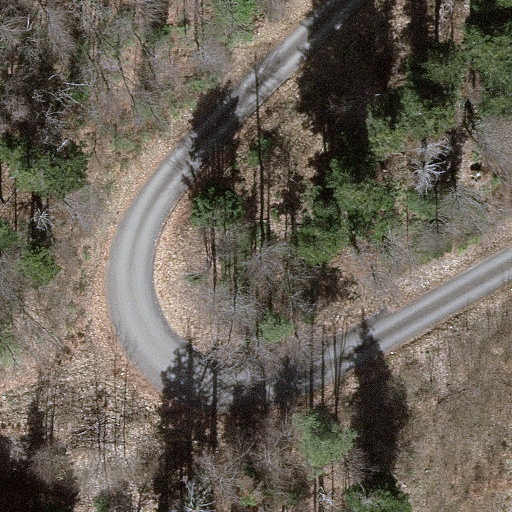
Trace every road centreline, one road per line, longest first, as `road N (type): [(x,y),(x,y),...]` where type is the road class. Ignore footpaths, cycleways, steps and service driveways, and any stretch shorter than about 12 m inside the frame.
road 1 (unclassified): [(511,264),(350,356),(278,385),(210,386),(179,375),(147,342),(130,280),(156,200),(341,0)]
road 2 (track): [(0,401),(98,373),(147,342)]
